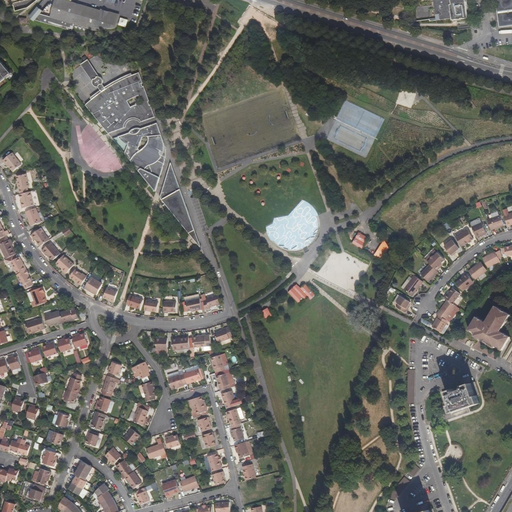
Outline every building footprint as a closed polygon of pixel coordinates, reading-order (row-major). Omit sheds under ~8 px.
[(100,11),(62,0),(55,0),(51,17),(47,16),(49,10),(46,9),(44,12),(43,15),(41,14),(43,11),(38,7),(34,12),(32,19),(72,31),(74,24),(95,30),(112,29),(115,15),(100,11)] [(466,12),(464,0),(432,0),(436,20),(451,19),(451,21),(467,19),(466,12)] [(511,0),(495,0),(499,27),(511,25),(511,0)] [(115,15),(112,29),(115,28),(119,15),(101,9),(100,11),(115,15)] [(0,82),(11,74),(0,60),(0,82)] [(98,78),(99,77),(88,60),(81,65),(93,81),(94,81),(98,78)] [(149,101),(144,86),(142,87),(141,84),(142,83),(139,73),(126,78),(120,81),(113,84),(105,89),(102,84),(103,82),(103,80),(102,79),(102,78),(100,77),(99,77),(98,78),(94,81),(93,81),(93,82),(93,83),(94,85),(95,86),(96,87),(98,87),(102,92),(97,96),(92,99),(86,105),(109,133),(124,128),(124,126),(125,124),(126,122),(129,119),(132,118),(134,118),(135,118),(137,118),(139,119),(141,120),(142,122),(155,117),(150,105),(149,106),(148,102),(149,101)] [(161,157),(162,154),(163,151),(164,148),(163,142),(157,123),(141,129),(140,131),(139,132),(138,133),(136,134),(134,134),(132,134),(130,133),(118,137),(119,138),(121,140),(123,142),(125,144),(128,145),(125,153),(135,165),(141,168),(140,170),(140,171),(140,172),(141,173),(142,174),(142,175),(150,184),(151,185),(156,191),(165,159),(161,157)] [(22,163),(12,152),(2,160),(6,166),(8,165),(13,171),(22,163)] [(17,185),(19,194),(27,192),(26,187),(28,186),(25,174),(16,176),(18,181),(18,184),(17,185)] [(188,232),(194,229),(188,212),(182,193),(175,176),(168,174),(160,197),(170,209),(188,232)] [(27,192),(19,194),(22,203),(20,204),(21,208),(33,205),(29,192),(27,192)] [(35,208),(25,212),(30,226),(41,222),(35,208)] [(503,209),(505,215),(508,225),(511,223),(511,212),(509,213),(507,208),(503,209)] [(501,214),(488,219),(491,229),(495,227),(501,225),(504,224),(501,214)] [(483,222),(472,227),(477,237),(480,235),(483,234),(484,235),(488,233),(483,222)] [(35,240),(39,246),(49,240),(40,228),(30,235),(34,240),(35,240)] [(70,232),(67,228),(61,232),(64,237),(70,232)] [(467,228),(456,235),(461,246),(473,238),(467,228)] [(191,235),(201,247),(194,229),(188,232),(191,235)] [(369,238),(359,233),(352,244),(362,249),(369,238)] [(0,247),(6,259),(14,255),(15,254),(11,245),(9,240),(7,236),(6,236),(0,238),(0,247)] [(390,249),(384,240),(374,256),(382,261),(390,249)] [(452,255),(455,253),(454,252),(455,251),(459,248),(452,240),(444,246),(452,255)] [(46,255),(51,261),(60,253),(50,243),(41,251),(45,256),(46,255)] [(483,257),(488,267),(500,260),(499,257),(502,255),(500,249),(496,252),(496,251),(483,257)] [(431,259),(428,262),(429,263),(437,271),(440,267),(439,266),(441,264),(444,260),(437,252),(434,256),(432,256),(430,258),(431,259)] [(25,270),(27,269),(20,257),(16,259),(14,255),(6,259),(4,260),(7,264),(10,262),(17,275),(25,270)] [(61,269),(65,274),(73,265),(63,255),(56,263),(61,268),(61,269)] [(487,270),(481,261),(471,269),(478,277),(487,270)] [(437,271),(429,263),(419,273),(427,280),(437,271)] [(77,282),(80,285),(86,276),(82,273),(81,274),(75,269),(70,276),(77,282)] [(26,271),(25,270),(17,275),(23,286),(32,281),(28,275),(29,274),(27,270),(26,271)] [(473,281),(466,271),(463,274),(463,275),(459,278),(465,287),(473,281)] [(423,282),(415,276),(413,278),(412,278),(403,289),(412,295),(420,284),(421,285),(423,282)] [(85,288),(96,295),(102,284),(91,277),(85,288)] [(37,306),(38,305),(47,301),(45,295),(43,292),(45,291),(42,287),(41,287),(40,287),(38,285),(30,289),(31,291),(37,306)] [(315,296),(305,285),(301,289),(297,285),(291,290),(288,293),(300,305),(308,298),(310,300),(315,296)] [(110,301),(114,302),(117,291),(106,288),(104,297),(108,299),(110,299),(110,301)] [(444,297),(447,300),(453,304),(460,294),(453,288),(450,292),(448,295),(446,294),(444,297)] [(220,303),(217,294),(206,298),(206,300),(204,300),(204,305),(205,310),(209,309),(209,307),(220,303)] [(129,296),(126,304),(130,306),(134,308),(134,307),(136,308),(139,309),(142,301),(129,296)] [(406,312),(407,309),(406,308),(408,305),(410,302),(401,297),(397,303),(398,303),(396,307),(406,312)] [(202,308),(200,298),(185,301),(187,310),(192,309),(194,309),(195,310),(202,308)] [(151,300),(146,299),(144,310),(148,311),(148,310),(156,311),(158,302),(151,301),(151,300)] [(447,300),(436,314),(439,316),(447,321),(449,322),(459,308),(453,304),(447,300)] [(175,302),(163,302),(163,313),(167,313),(167,312),(175,312),(175,302)] [(488,319),(486,323),(483,321),(483,319),(476,315),(468,329),(475,332),(474,334),(495,347),(495,345),(502,349),(510,336),(503,332),(502,333),(499,331),(501,326),(502,327),(510,313),(495,304),(487,318),(488,319)] [(63,322),(69,321),(73,319),(78,318),(75,308),(70,309),(60,312),(63,322)] [(268,308),(262,312),(267,322),(274,319),(270,312),(268,308)] [(59,323),(63,322),(60,312),(59,310),(45,315),(48,326),(58,322),(59,323)] [(447,321),(439,316),(432,327),(440,332),(447,321)] [(30,334),(46,329),(43,318),(27,323),(27,324),(29,331),(30,334)] [(232,336),(229,326),(221,328),(221,329),(214,332),(218,341),(232,336)] [(0,344),(8,342),(5,331),(0,332),(0,344)] [(211,344),(208,333),(199,335),(199,336),(196,336),(192,337),(194,347),(211,344)] [(73,338),(76,347),(87,343),(84,334),(80,335),(73,338)] [(188,347),(187,336),(171,338),(172,349),(188,347)] [(166,348),(166,337),(162,337),(162,339),(159,339),(155,339),(155,349),(166,348)] [(58,343),(61,353),(72,348),(69,339),(65,340),(58,343)] [(54,342),(50,344),(51,345),(47,346),(43,347),(46,357),(57,354),(54,342)] [(43,360),(39,348),(35,349),(36,351),(33,352),(28,353),(31,363),(43,360)] [(214,367),(215,371),(225,368),(220,353),(211,356),(212,360),(214,367)] [(12,371),(21,368),(17,357),(14,358),(14,357),(8,359),(12,371)] [(0,374),(9,372),(5,360),(0,361),(0,374)] [(141,377),(149,373),(147,370),(149,369),(144,360),(135,364),(141,377)] [(121,364),(111,361),(109,367),(108,367),(107,371),(117,374),(121,364)] [(182,372),(186,382),(200,378),(197,368),(197,367),(182,372)] [(67,389),(77,393),(78,388),(77,388),(80,379),(79,379),(81,374),(74,371),(72,376),(71,376),(67,389)] [(221,389),(228,386),(227,382),(229,382),(225,371),(216,374),(221,389)] [(48,383),(45,372),(33,376),(35,383),(37,386),(48,383)] [(182,383),(186,382),(182,372),(167,377),(170,387),(175,385),(178,385),(178,386),(182,384),(182,383)] [(115,377),(107,375),(101,392),(110,396),(115,381),(114,381),(115,377)] [(469,407),(476,405),(480,403),(478,396),(480,395),(476,382),(471,384),(469,378),(471,378),(470,376),(460,380),(462,386),(443,392),(448,406),(450,405),(452,412),(463,409),(464,411),(469,409),(469,407)] [(154,393),(153,387),(152,384),(153,384),(152,380),(137,384),(140,392),(144,391),(145,395),(144,396),(145,400),(154,397),(153,393),(154,393)] [(76,396),(77,393),(67,389),(66,389),(63,400),(72,403),(74,396),(76,396)] [(227,407),(237,403),(232,389),(222,392),(227,407)] [(201,394),(192,397),(196,409),(199,408),(200,412),(208,410),(206,406),(205,406),(203,399),(201,394)] [(110,399),(100,395),(96,407),(106,410),(110,399)] [(21,398),(15,397),(13,405),(12,409),(21,412),(24,401),(20,400),(21,398)] [(30,404),(26,416),(35,419),(39,408),(35,407),(35,406),(30,404)] [(138,407),(132,421),(142,425),(147,411),(138,407)] [(239,423),(241,422),(236,407),(227,410),(228,416),(231,425),(239,423)] [(470,412),(469,409),(464,411),(463,409),(452,412),(445,414),(446,419),(470,412)] [(105,414),(95,410),(92,418),(91,417),(90,420),(92,421),(91,425),(101,428),(105,414)] [(66,427),(67,423),(66,423),(67,420),(68,415),(59,412),(55,423),(66,427)] [(209,419),(209,415),(197,419),(201,430),(210,427),(208,420),(209,419)] [(244,437),(239,423),(231,425),(232,429),(231,429),(230,431),(231,433),(232,433),(233,436),(234,440),(244,437)] [(139,434),(131,427),(123,436),(132,443),(139,434)] [(212,430),(202,434),(204,439),(205,439),(207,446),(215,444),(212,435),(213,435),(212,430)] [(63,435),(53,432),(49,442),(59,445),(61,438),(62,438),(63,435)] [(99,435),(89,432),(88,432),(87,435),(88,436),(86,443),(95,447),(99,435)] [(184,435),(185,441),(196,438),(194,432),(184,435)] [(177,434),(173,435),(170,436),(169,434),(165,436),(168,447),(180,443),(177,434)] [(0,449),(9,452),(9,450),(12,442),(6,440),(7,438),(3,437),(3,438),(0,446),(0,449)] [(18,452),(22,439),(18,438),(17,441),(12,440),(12,442),(9,450),(18,452)] [(25,440),(22,439),(18,452),(26,454),(29,445),(25,444),(25,440)] [(245,440),(249,453),(253,452),(249,439),(245,440)] [(249,453),(245,440),(235,444),(237,451),(238,450),(240,456),(249,453)] [(165,452),(162,442),(145,448),(149,458),(165,452)] [(112,464),(121,456),(112,448),(105,455),(110,460),(109,461),(112,464)] [(54,466),(55,460),(54,459),(55,456),(56,453),(47,449),(46,453),(44,453),(43,456),(44,457),(43,462),(54,466)] [(141,463),(146,460),(141,453),(136,457),(141,463)] [(207,455),(212,470),(221,467),(219,460),(219,458),(217,453),(207,455)] [(123,477),(132,472),(123,460),(115,466),(123,477)] [(92,467),(81,461),(77,468),(88,475),(92,467)] [(244,475),(245,479),(255,476),(251,461),(242,464),(243,469),(242,469),(244,473),(244,475)] [(414,464),(408,472),(414,477),(420,469),(414,464)] [(88,475),(77,468),(74,475),(75,476),(84,481),(88,475)] [(18,472),(9,469),(8,470),(8,472),(5,480),(9,481),(10,479),(16,481),(18,472)] [(38,477),(36,482),(46,485),(47,481),(49,476),(50,476),(51,472),(41,469),(39,473),(38,477)] [(222,475),(224,474),(222,470),(212,474),(215,484),(224,482),(223,477),(222,475)] [(140,483),(132,471),(132,472),(123,477),(123,478),(126,481),(126,480),(132,488),(140,483)] [(199,486),(195,475),(179,481),(183,491),(194,487),(195,488),(199,486)] [(75,476),(72,483),(83,489),(87,483),(84,481),(75,476)] [(403,478),(399,485),(406,488),(409,481),(403,478)] [(179,491),(175,479),(162,484),(166,497),(171,496),(170,494),(179,491)] [(83,489),(72,483),(68,489),(79,496),(83,489)] [(96,491),(95,492),(99,498),(108,491),(109,490),(105,484),(99,489),(96,491)] [(149,500),(143,487),(134,491),(140,504),(149,500)] [(40,501),(41,499),(42,496),(43,496),(45,493),(32,489),(29,497),(40,501)] [(99,498),(97,499),(99,503),(98,503),(100,505),(112,497),(108,491),(99,498)] [(65,497),(58,508),(64,511),(72,502),(65,497)] [(112,497),(100,505),(101,508),(103,507),(104,510),(116,504),(112,497)] [(221,511),(230,511),(229,501),(219,502),(219,511),(221,511)] [(13,511),(15,505),(6,502),(2,511),(13,511)] [(72,502),(64,511),(75,511),(79,509),(72,502)] [(435,511),(434,508),(430,510),(428,503),(418,506),(419,511),(435,511)]
